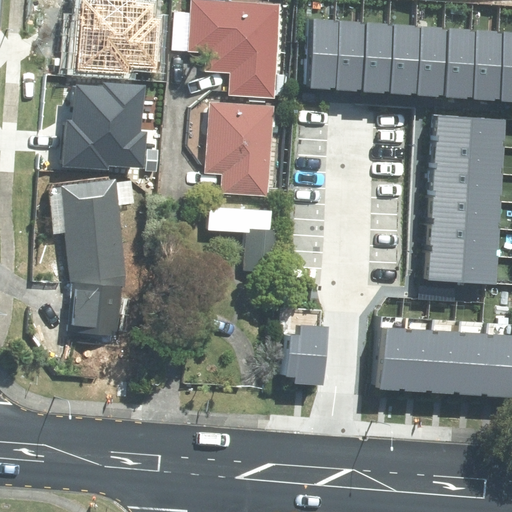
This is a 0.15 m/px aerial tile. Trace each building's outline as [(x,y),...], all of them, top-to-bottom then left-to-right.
[(206,47),(205,66),(227,68),(226,90),(271,94),(277,0),(188,0),(185,46),(206,47)] [(333,14),(306,13),(302,82),(329,84),(333,14)] [(360,16),(333,14),(329,84),(356,85),(360,16)] [(387,18),(360,16),(356,85),(382,87),(387,18)] [(414,20),(387,18),(382,87),(409,89),(414,20)] [(441,21),(414,20),(409,89),(436,91),(441,21)] [(468,23),(441,21),(436,91),(463,92),(468,23)] [(495,25),(468,23),(463,92),(490,94),(495,25)] [(511,25),(495,25),(490,94),(511,95),(511,25)] [(208,97),(204,169),(221,170),(220,189),(266,192),(270,128),(276,128),(277,112),(271,111),(271,101),(208,97)] [(429,108),(427,136),(495,140),(497,113),(429,108)] [(427,136),(425,163),(494,167),(495,140),(427,136)] [(33,148),(12,148),(12,196),(33,196),(33,148)] [(425,163),(423,190),(492,195),(494,167),(425,163)] [(68,279),(67,327),(111,329),(113,275),(124,274),(113,170),(60,175),(62,191),(47,192),(51,227),(63,226),(68,279)] [(423,190),(422,218),(490,222),(492,195),(423,190)] [(272,267),(276,223),(270,222),(271,205),(207,199),(205,222),(239,225),(245,226),(242,250),(238,249),(236,260),(242,260),(242,264),(272,267)] [(422,218),(420,245),(489,249),(490,222),(422,218)] [(420,245),(418,273),(487,277),(489,249),(420,245)] [(284,379),(312,381),(317,320),(289,318),(289,330),(278,329),(275,372),(284,372),(284,379)] [(399,321),(372,319),(367,381),(395,383),(399,321)] [(427,323),(399,321),(395,383),(422,385),(427,323)] [(454,325),(427,323),(422,385),(450,387),(454,325)] [(482,327),(454,325),(450,387),(477,389),(482,327)] [(509,329),(482,327),(477,389),(505,391),(509,329)]
